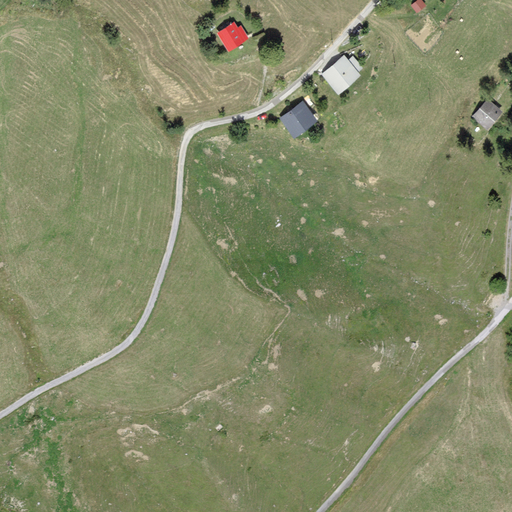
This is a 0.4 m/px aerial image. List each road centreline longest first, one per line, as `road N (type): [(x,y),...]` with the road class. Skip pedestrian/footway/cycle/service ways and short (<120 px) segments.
road 1 (track): [(0,417),(132,339),(171,241),(188,137),(282,100),(379,0)]
road 2 (track): [(322,511),(415,400),(511,306)]
